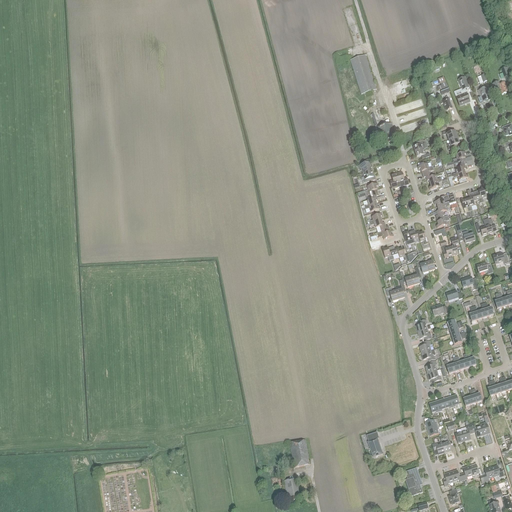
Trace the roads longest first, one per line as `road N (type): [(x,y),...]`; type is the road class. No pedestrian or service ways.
road 1 (residential): [(419,200),(479,180),(462,124),(511,116)]
road 2 (residential): [(422,217),(397,219),(382,174),(404,163),(419,200)]
road 3 (residential): [(419,396),(401,320),(443,279)]
